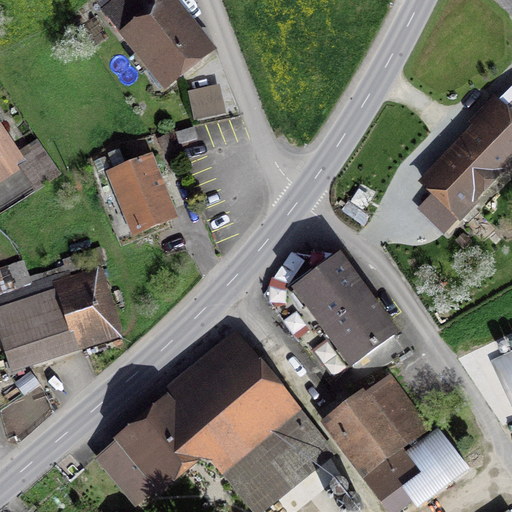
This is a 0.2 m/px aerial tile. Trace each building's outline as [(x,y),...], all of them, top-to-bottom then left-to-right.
[(168,0),(117,0),(100,14),(165,94),(213,56),(168,0)] [(511,88),(470,135),(511,173),(511,88)] [(217,90),(187,98),(194,125),(224,118),(217,90)] [(192,129),(176,135),(179,145),(196,140),(192,129)] [(0,132),(0,189),(22,176),(36,196),(61,179),(38,143),(17,157),(0,132)] [(511,173),(470,135),(419,191),(460,229),(511,173)] [(152,160),(107,178),(132,242),(177,224),(152,160)] [(294,288),(349,371),(408,334),(343,256),(315,274),(300,256),(282,268),(294,288)] [(55,296),(0,313),(0,347),(9,377),(121,343),(99,271),(52,286),(55,296)] [(235,342),(95,465),(137,511),(142,511),(199,462),(208,471),(244,511),(266,511),(333,453),(235,342)] [(511,355),(493,364),(511,405),(511,355)] [(361,480),(403,451),(430,433),(393,379),(324,427),(361,480)] [(403,451),(361,480),(383,511),(404,511),(432,492),(403,451)]
